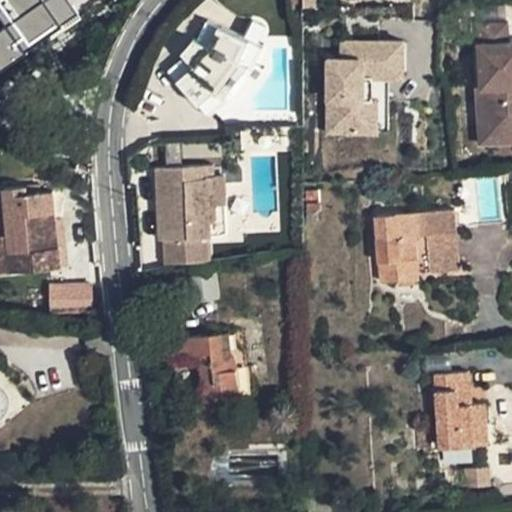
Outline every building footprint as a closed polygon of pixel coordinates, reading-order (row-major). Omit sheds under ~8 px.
[(31,0),(33,2),(21,10),(36,33),(86,0),(31,0)] [(181,55),(162,70),(199,110),(217,90),(212,83),(227,64),(235,68),(252,43),(204,22),(197,38),(191,34),(177,49),(181,55)] [(481,87),(476,87),(478,117),(496,116),(497,136),(511,135),(511,41),(509,42),(508,22),(478,24),(481,87)] [(343,58),(329,58),(329,131),(376,131),(376,99),(363,98),(363,76),(404,76),(404,41),(356,41),(356,51),(343,51),(343,58)] [(343,41),(343,51),(356,51),(356,41),(343,41)] [(62,77),(76,79),(80,65),(75,65),(65,63),(62,77)] [(496,116),(478,117),(480,145),(511,143),(511,135),(497,136),(496,116)] [(59,161),(89,162),(91,142),(59,142),(59,161)] [(208,166),(157,168),(160,239),(165,239),(166,263),(209,261),(209,238),(211,238),(210,223),(216,218),(216,205),(215,176),(208,176),(208,166)] [(227,204),(225,176),(215,176),(216,205),(227,204)] [(6,272),(56,267),(55,247),(49,191),(35,192),(35,185),(24,187),(24,193),(20,193),(20,187),(0,188),(0,208),(3,236),(6,272)] [(456,209),(377,215),(382,283),(403,282),(401,261),(418,260),(416,236),(427,235),(429,274),(461,272),(456,209)] [(418,260),(401,261),(403,282),(419,281),(418,260)] [(219,298),(215,266),(193,268),(197,301),(219,298)] [(49,283),(49,311),(92,310),(91,282),(49,283)] [(231,332),(222,333),(223,349),(229,349),(232,351),(231,332)] [(222,333),(167,340),(169,358),(200,354),(205,401),(241,397),(236,356),(234,353),(229,349),(223,349),(222,333)] [(200,354),(191,355),(192,364),(201,363),(200,354)] [(469,371),(437,373),(442,448),(488,445),(485,403),(471,404),(458,405),(457,389),(470,389),(469,371)] [(470,389),(457,389),(458,405),(471,404),(470,389)] [(427,421),(425,393),(417,394),(419,421),(427,421)] [(433,448),(431,429),(417,429),(418,449),(433,448)] [(489,485),(488,468),(467,470),(468,486),(489,485)]
